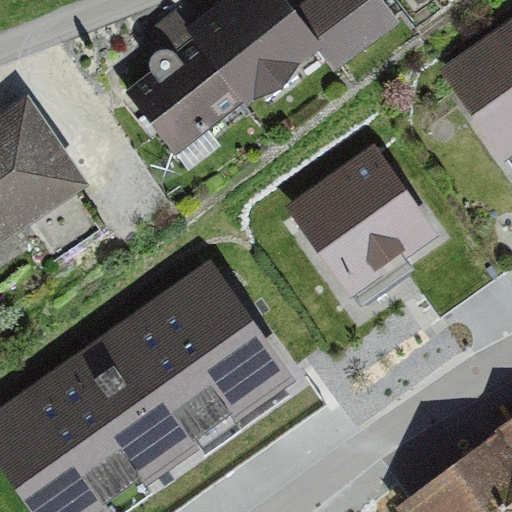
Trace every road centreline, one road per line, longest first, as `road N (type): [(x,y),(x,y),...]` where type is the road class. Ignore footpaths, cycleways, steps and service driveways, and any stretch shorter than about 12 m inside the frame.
road 1 (residential): [(274,511),(399,420),(511,357)]
road 2 (residential): [(117,0),(0,45)]
